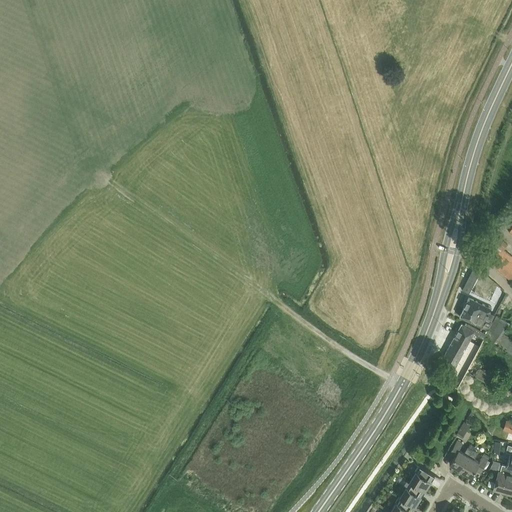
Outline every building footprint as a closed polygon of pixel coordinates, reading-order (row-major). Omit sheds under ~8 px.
[(511,281),(511,258),(503,250),(507,246),(502,241),(497,245),(494,242),(482,256),(511,283),(511,281)] [(465,301),(463,305),(464,306),(464,308),(484,318),(491,321),(494,315),(488,312),(490,308),(468,298),(467,301),(465,301)] [(484,318),(464,308),(459,317),(481,327),(483,324),(489,327),(491,321),(484,318)] [(511,355),(511,340),(503,334),(510,323),(495,316),(484,336),(511,355)] [(461,324),(455,334),(473,344),(474,343),(470,340),(473,334),(479,336),(483,338),(485,334),(465,323),(464,325),(461,323),(461,324)] [(455,334),(449,346),(462,354),(467,344),(472,347),(473,344),(455,334)] [(449,346),(440,362),(453,369),(462,354),(449,346)] [(495,388),(502,376),(505,371),(499,368),(496,373),(476,361),(469,373),(495,388)] [(500,392),(507,397),(511,393),(511,382),(507,380),(500,384),(500,392)] [(511,422),(506,421),(503,430),(509,432),(505,442),(511,444),(511,422)] [(467,447),(463,453),(459,450),(462,444),(457,441),(449,454),(454,457),(450,464),(460,471),(472,450),(467,447)] [(502,465),(502,466),(505,467),(503,473),(511,475),(511,446),(508,445),(506,452),(510,453),(506,466),(502,465)] [(472,450),(460,471),(470,477),(474,470),(480,473),(488,460),(483,457),(479,463),(474,459),(477,453),(472,450)] [(419,466),(409,482),(424,491),(434,475),(419,466)] [(511,475),(503,473),(505,467),(502,466),(500,472),(498,472),(493,490),(511,495),(511,475)] [(409,482),(399,497),(414,507),(424,491),(409,482)] [(399,497),(390,511),(410,511),(414,507),(399,497)]
